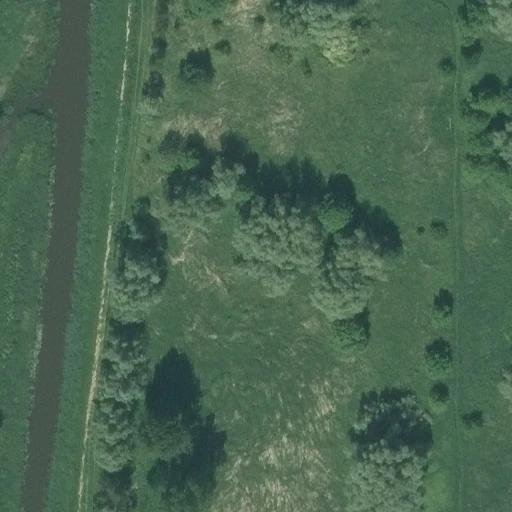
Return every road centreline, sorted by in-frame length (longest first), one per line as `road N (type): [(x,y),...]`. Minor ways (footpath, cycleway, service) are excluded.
road 1 (track): [(423,0),(450,15),(454,511)]
road 2 (track): [(104,511),(101,435),(156,0)]
